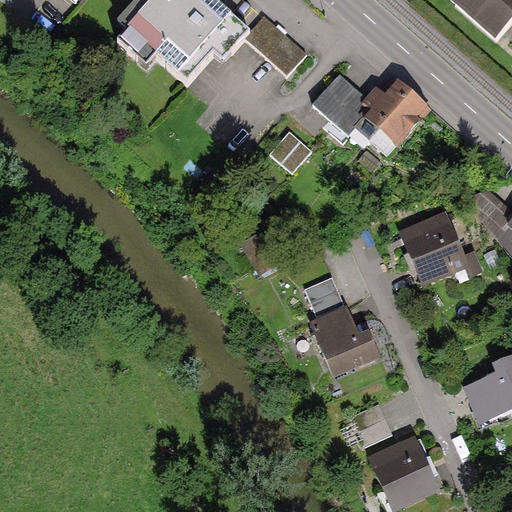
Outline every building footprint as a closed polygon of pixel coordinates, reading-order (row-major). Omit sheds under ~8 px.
[(128,0),(103,29),(175,91),(227,30),(193,1),(193,0),(128,0)] [(511,0),(459,0),(454,7),(498,43),(511,26),(511,0)] [(390,157),(424,116),(383,82),(349,124),(390,157)] [(511,216),(500,231),(511,241),(511,216)] [(443,219),(394,237),(414,291),(463,273),(443,219)] [(305,287),(317,318),(347,306),(335,275),(305,287)] [(365,371),(347,315),(304,329),(322,385),(365,371)] [(511,364),(458,386),(476,431),(511,416),(511,364)] [(383,403),(360,411),(371,441),(394,433),(383,403)] [(363,463),(382,511),(401,511),(434,499),(413,444),(363,463)]
